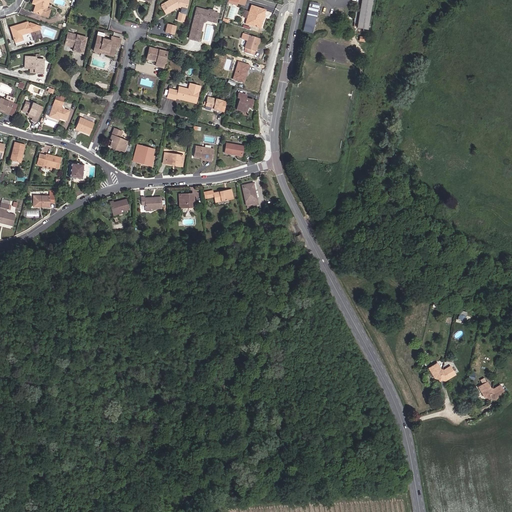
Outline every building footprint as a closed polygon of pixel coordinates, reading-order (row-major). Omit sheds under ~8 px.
[(48,0),(33,0),(33,1),(36,2),(36,4),(33,12),(43,16),(47,17),(49,10),(46,8),(48,0)] [(182,23),(188,0),(186,0),(168,0),(159,6),(159,8),(164,15),(175,9),(175,7),(176,7),(179,8),(178,9),(180,9),(179,14),(178,13),(175,21),(182,23)] [(366,30),(371,0),(360,0),(359,12),(356,11),(355,16),(358,17),(357,22),(354,22),(353,27),(356,27),(356,28),(366,30)] [(313,26),(318,4),(309,2),(306,15),(306,16),(303,30),(311,32),(313,26)] [(264,10),(251,6),(245,23),(258,27),(264,10)] [(204,20),(215,23),(217,13),(212,12),(211,10),(209,10),(207,11),(196,8),(188,39),(197,41),(202,21),(201,20),(203,18),(204,20)] [(10,27),(16,46),(33,41),(30,31),(40,28),(39,26),(30,22),(27,23),(27,21),(18,24),(18,25),(16,26),(15,25),(10,27)] [(167,23),(164,32),(174,35),(176,26),(167,23)] [(73,50),(82,52),(86,38),(67,33),(64,45),(70,47),(70,45),(74,46),(73,50)] [(118,47),(120,39),(111,36),(110,41),(102,39),(102,38),(101,37),(102,34),(97,33),(94,46),(100,48),(99,49),(107,51),(107,52),(113,54),(114,49),(113,49),(114,46),(118,47)] [(256,43),(258,38),(248,35),(246,40),(244,48),(246,49),(245,53),(253,55),(256,43)] [(99,49),(100,48),(94,46),(92,51),(112,56),(113,54),(107,52),(107,51),(99,49)] [(163,63),(166,52),(149,48),(146,58),(163,63)] [(25,57),(24,68),(29,68),(33,68),(32,72),(42,73),(43,59),(35,59),(35,57),(25,57)] [(144,63),(162,68),(163,63),(146,58),(144,63)] [(248,65),(238,62),(233,79),(243,82),(248,65)] [(180,99),(195,103),(199,86),(189,83),(188,89),(178,87),(176,91),(168,88),(166,97),(174,99),(175,96),(180,97),(180,99)] [(245,98),(245,95),(238,93),(237,97),(239,98),(236,110),(240,111),(239,114),(245,115),(247,107),(250,108),(252,100),(245,98)] [(62,105),(64,98),(56,95),(54,102),(62,105)] [(0,109),(3,111),(2,112),(8,115),(8,114),(13,103),(0,97),(0,109)] [(225,101),(206,97),(205,102),(205,105),(210,107),(210,108),(223,111),(225,101)] [(28,113),(30,114),(29,116),(32,118),(32,120),(35,122),(42,107),(35,104),(36,103),(32,102),(31,104),(26,102),(22,111),(28,113)] [(16,105),(13,103),(8,114),(12,116),(16,105)] [(54,118),(55,116),(59,117),(66,120),(69,111),(53,106),(49,116),(54,118)] [(89,135),(94,123),(80,117),(74,130),(78,131),(79,131),(89,135)] [(109,140),(111,142),(109,146),(123,152),(127,142),(119,138),(122,132),(114,128),(109,140)] [(15,142),(10,160),(18,162),(20,154),(22,155),(24,145),(15,142)] [(242,146),(226,143),(224,153),(240,156),(242,146)] [(153,150),(137,145),(136,149),(140,150),(137,162),(150,165),(153,157),(151,156),(153,150)] [(195,146),(193,157),(200,158),(211,160),(213,149),(195,146)] [(181,166),(183,156),(165,153),(163,162),(166,163),(166,164),(181,166)] [(42,166),(43,165),(52,167),(58,169),(60,158),(46,154),(45,156),(39,154),(36,164),(42,166)] [(81,178),(82,164),(71,163),(69,177),(81,178)] [(252,183),(242,186),(247,208),(257,206),(254,190),(253,189),(256,189),(255,183),(252,183)] [(227,191),(219,193),(219,191),(212,193),(212,190),(203,192),(204,199),(213,197),(214,203),(233,199),(232,194),(231,190),(227,191)] [(54,202),(54,194),(49,194),(49,196),(33,196),(33,207),(48,207),(48,202),(54,202)] [(192,206),(192,194),(186,194),(186,198),(179,198),(180,207),(192,206)] [(144,198),(144,197),(140,197),(141,205),(144,205),(145,211),(153,211),(153,209),(161,208),(160,197),(144,198)] [(113,203),(112,201),(109,202),(112,214),(129,209),(126,199),(113,203)] [(0,216),(1,217),(0,222),(11,225),(14,215),(5,213),(6,209),(0,207),(0,216)] [(459,319),(465,320),(467,311),(460,310),(459,319)] [(445,381),(455,374),(450,366),(443,370),(440,370),(436,363),(428,368),(434,378),(437,379),(442,380),(445,381)] [(505,393),(500,385),(493,389),(490,389),(486,382),(478,387),(484,397),(487,398),(491,399),(495,400),(505,393)]
